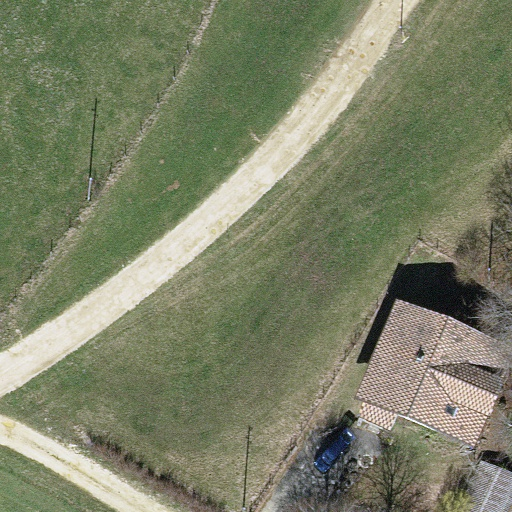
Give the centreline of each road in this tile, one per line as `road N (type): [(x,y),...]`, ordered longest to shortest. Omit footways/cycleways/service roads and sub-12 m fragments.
road 1 (track): [(0,374),(196,238),(307,129),(393,0)]
road 2 (track): [(136,511),(0,439)]
